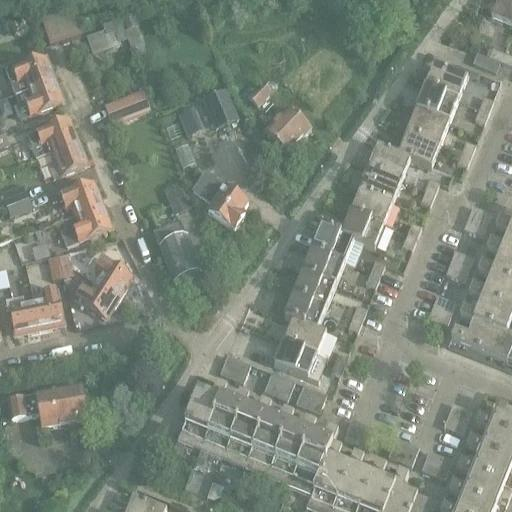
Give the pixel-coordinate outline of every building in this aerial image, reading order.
[(511,30),(511,0),(500,0),(491,23),(511,30)] [(69,44),(81,40),(75,17),(40,20),(51,50),(62,46),(69,44)] [(101,29),(103,28),(106,38),(116,35),(119,45),(127,43),(121,22),(113,24),(111,19),(100,23),(101,29)] [(124,22),(127,33),(137,30),(133,19),(124,22)] [(473,47),(470,54),(477,57),(480,50),(473,47)] [(493,53),(489,62),(500,67),(504,57),(493,53)] [(511,60),(504,57),(500,67),(511,71),(511,60)] [(57,83),(53,72),(49,73),(44,61),(22,69),(20,63),(4,69),(16,99),(57,83)] [(459,105),(468,82),(434,68),(425,91),(459,105)] [(62,109),(58,97),(62,95),(57,83),(16,99),(19,108),(14,110),(19,122),(22,124),(62,109)] [(258,111),(275,92),(269,86),(266,89),(262,86),(248,101),(258,111)] [(425,91),(416,113),(450,127),(459,105),(425,91)] [(239,123),(227,94),(204,104),(216,133),(239,123)] [(142,96),(105,110),(112,127),(113,129),(149,114),(142,96)] [(484,102),(480,113),(489,117),(494,106),(484,102)] [(289,113),(282,120),(266,137),(288,159),(312,134),(289,113)] [(416,113),(407,136),(441,149),(450,127),(416,113)] [(489,117),(480,113),(475,125),(485,129),(489,117)] [(47,149),(51,158),(81,146),(76,135),(73,136),(68,124),(37,136),(42,151),(47,149)] [(398,158),(398,159),(411,164),(411,165),(432,173),(441,149),(407,136),(398,158)] [(0,152),(9,149),(5,139),(0,140),(0,152)] [(81,146),(51,158),(54,167),(50,169),(55,184),(86,172),(82,160),(85,158),(81,146)] [(467,146),(462,157),(472,161),(476,150),(467,146)] [(378,149),(368,173),(402,186),(411,165),(411,164),(398,159),(398,158),(378,149)] [(472,161),(462,157),(457,170),(467,174),(472,161)] [(368,173),(360,195),(393,208),(402,186),(368,173)] [(248,207),(206,177),(193,194),(213,208),(208,215),(235,234),(246,218),(242,216),(248,207)] [(430,184),(425,196),(435,200),(440,188),(430,184)] [(71,211),(75,221),(105,210),(101,198),(97,199),(92,187),(61,199),(66,213),(71,211)] [(12,222),(33,214),(24,189),(3,198),(12,222)] [(175,218),(190,212),(181,189),(165,195),(175,218)] [(360,195),(350,218),(384,231),(393,208),(360,195)] [(435,200),(425,196),(421,207),(430,211),(435,200)] [(105,210),(75,221),(64,226),(67,235),(62,237),(68,251),(110,235),(106,222),(109,221),(105,210)] [(473,211),(469,223),(478,227),(483,215),(473,211)] [(492,219),(483,215),(478,227),(488,230),(492,219)] [(342,239),(341,239),(341,240),(354,246),(375,254),(384,231),(350,218),(342,239)] [(511,226),(500,222),(496,232),(509,237),(511,238),(511,226)] [(478,227),(469,223),(464,235),(474,239),(478,227)] [(202,276),(182,226),(155,237),(174,287),(202,276)] [(488,230),(478,227),(474,239),(483,242),(488,230)] [(412,228),(408,240),(417,244),(422,232),(412,228)] [(321,231),(312,254),(346,268),(354,246),(341,240),(341,239),(321,231)] [(504,249),(491,244),(487,254),(500,259),(511,263),(511,238),(509,237),(504,249)] [(417,244),(408,240),(403,252),(412,256),(417,244)] [(33,253),(35,263),(50,259),(47,249),(33,253)] [(312,254),(303,277),(337,290),(346,268),(312,254)] [(86,255),(70,258),(71,266),(88,263),(86,255)] [(465,259),(456,256),(451,267),(460,271),(465,259)] [(70,258),(48,263),(53,285),(74,280),(71,266),(70,258)] [(475,263),(465,259),(460,271),(470,275),(475,263)] [(495,271),(482,266),(478,276),(491,281),(511,289),(511,263),(500,259),(495,271)] [(100,278),(95,286),(122,304),(128,293),(125,291),(132,280),(104,262),(95,275),(100,278)] [(376,266),(371,277),(371,278),(381,282),(385,270),(376,266)] [(460,271),(451,267),(446,279),(456,283),(460,271)] [(470,275),(460,271),(456,283),(465,287),(470,275)] [(0,275),(0,293),(10,291),(7,274),(0,275)] [(303,277),(294,299),(328,312),(337,290),(303,277)] [(381,282),(371,278),(366,289),(376,293),(381,282)] [(486,294),(473,288),(469,298),(482,304),(511,315),(511,289),(491,281),(486,294)] [(122,304),(95,286),(89,295),(85,292),(76,305),(104,323),(111,312),(115,314),(122,304)] [(44,303),(33,305),(40,337),(53,334),(52,330),(65,328),(58,295),(43,298),(44,303)] [(294,299),(285,322),(292,325),(319,335),(319,334),(328,312),(294,299)] [(447,304),(438,300),(433,312),(443,316),(447,304)] [(23,302),(8,306),(15,338),(27,336),(28,339),(40,337),(33,305),(24,307),(23,302)] [(457,308),(447,304),(443,316),(452,320),(457,308)] [(478,316),(464,311),(460,321),(473,326),(511,341),(511,315),(482,304),(478,316)] [(358,310),(353,322),(363,326),(368,314),(358,310)] [(443,316),(433,312),(428,324),(438,328),(443,316)] [(452,320),(443,316),(438,328),(447,331),(452,320)] [(363,326),(353,322),(348,334),(358,338),(363,326)] [(292,325),(284,347),(318,360),(326,363),(335,340),(319,334),(319,335),(292,325)] [(469,338),(455,333),(451,343),(511,367),(511,341),(473,326),(469,338)] [(308,384),(318,360),(284,347),(274,370),(308,384)] [(340,355),(335,367),(345,371),(350,359),(340,355)] [(228,360),(224,370),(236,374),(240,365),(228,360)] [(251,370),(240,365),(236,374),(248,379),(251,370)] [(345,371),(335,367),(330,379),(340,383),(345,371)] [(236,374),(224,370),(220,379),(232,384),(236,374)] [(248,379),(236,374),(232,384),(244,389),(248,379)] [(284,382),(272,377),(268,387),(280,392),(284,382)] [(295,387),(284,382),(280,392),(292,397),(295,387)] [(177,445),(201,455),(222,404),(227,391),(217,387),(212,400),(198,394),(177,445)] [(280,392),(268,387),(264,397),(276,401),(280,392)] [(315,395),(304,390),(300,400),(312,405),(315,395)] [(88,426),(83,403),(81,392),(0,407),(4,426),(40,420),(43,434),(88,426)] [(292,397),(280,392),(276,401),(288,406),(292,397)] [(234,409),(222,404),(201,455),(224,464),(244,412),(244,413),(250,400),(240,395),(234,409)] [(327,400),(315,395),(312,405),(323,409),(327,400)] [(312,405),(300,400),(296,409),(308,414),(312,405)] [(257,418),(244,413),(244,412),(224,464),(246,473),(266,422),(267,422),(272,408),(262,404),(257,418)] [(323,409),(312,405),(308,414),(320,419),(323,409)] [(463,412),(453,409),(449,420),(458,424),(463,412)] [(493,424),(480,419),(476,429),(489,435),(511,443),(511,415),(499,410),(493,424)] [(472,416),(463,412),(458,424),(468,428),(472,416)] [(279,427),(267,422),(266,422),(246,473),(269,482),(289,431),(294,417),(284,413),(279,427)] [(458,424),(449,420),(444,432),(454,436),(458,424)] [(301,435),(289,431),(269,482),(291,491),(311,440),(316,426),(306,422),(301,435)] [(468,428),(458,424),(454,436),(463,439),(468,428)] [(363,430),(352,425),(348,434),(360,439),(363,430)] [(371,444),(375,434),(363,430),(360,439),(371,444)] [(323,444),(311,440),(291,491),(311,499),(313,500),(333,448),(339,435),(329,431),(323,444)] [(360,439),(348,434),(344,444),(356,449),(360,439)] [(484,447),(471,441),(467,452),(480,457),(511,469),(511,443),(489,435),(484,447)] [(371,444),(360,439),(356,449),(367,453),(371,444)] [(408,448),(396,443),(392,452),(404,457),(408,448)] [(337,465),(342,452),(333,448),(313,500),(311,499),(306,511),(332,511),(349,470),(337,465)] [(420,452),(408,448),(404,457),(416,462),(420,452)] [(404,457),(392,452),(388,462),(400,466),(404,457)] [(441,461),(429,456),(426,466),(437,470),(441,461)] [(349,470),(332,511),(357,511),(371,479),(359,474),(364,461),(354,457),(349,470)] [(416,462),(404,457),(400,466),(412,471),(416,462)] [(475,469),(462,464),(458,474),(471,479),(511,495),(511,469),(480,457),(475,469)] [(453,466),(441,461),(437,470),(449,475),(453,466)] [(381,483),(387,470),(377,466),(371,479),(357,511),(383,511),(393,488),(381,483)] [(437,470),(426,466),(422,475),(434,480),(437,470)] [(449,475),(437,470),(434,480),(445,485),(449,475)] [(399,475),(393,488),(383,511),(412,511),(413,509),(418,498),(404,492),(409,479),(399,475)] [(466,491),(453,486),(449,496),(462,501),(488,511),(511,511),(511,495),(471,479),(466,491)] [(423,511),(427,502),(418,498),(413,509),(419,511),(423,511)] [(160,511),(133,501),(128,511),(160,511)] [(488,511),(462,501),(458,511),(453,511),(444,508),(442,511),(488,511)] [(434,511),(437,505),(427,502),(423,511),(434,511)]
